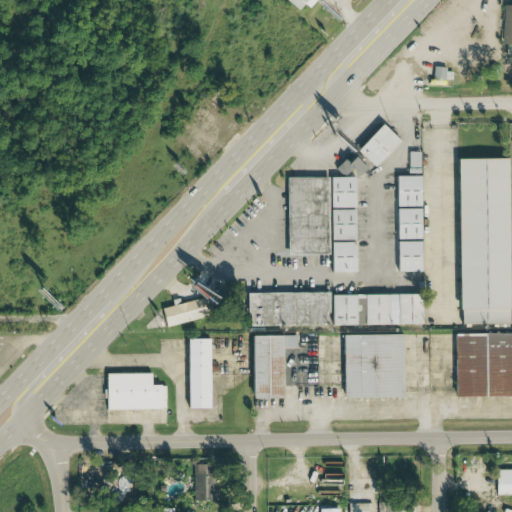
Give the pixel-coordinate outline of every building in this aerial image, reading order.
[(285,0),(297,10),(305,0),(285,0)] [(459,36),(473,46),(480,36),(474,32),(474,31),(466,25),(459,36)] [(432,79),(444,79),(444,67),(432,67),(432,79)] [(374,168),(399,141),(380,123),(355,150),(374,168)] [(345,163),(341,160),(334,168),(347,179),(354,172),(359,176),(366,168),(351,156),(345,163)] [(508,324),(457,325),(453,158),(504,157),(508,324)] [(419,206),(419,175),(394,176),(395,207),(419,206)] [(285,255),(329,255),(329,272),(354,272),(353,176),(284,177),(285,255)] [(419,208),(395,207),(395,239),(419,239),(419,208)] [(395,241),(395,272),(420,271),(419,241),(395,241)] [(246,292),(246,326),(327,326),(327,292),(246,292)] [(420,324),(419,293),(329,295),(330,326),(420,324)] [(170,303),(171,306),(159,308),(163,326),(204,318),(200,297),(170,303)] [(452,396),(451,334),(510,333),(511,396),(452,396)] [(341,398),(341,334),(400,334),(400,398),(341,398)] [(249,398),(249,335),(279,335),(279,398),(249,398)] [(280,347),(294,348),(294,336),(280,336),(280,347)] [(184,338),(206,338),(206,408),(185,408),(184,338)] [(104,409),(104,373),(148,373),(148,385),(162,385),(162,409),(104,409)] [(192,501),(214,501),(214,465),(192,465),(192,501)] [(511,469),(494,470),(495,495),(511,494),(511,469)] [(366,511),(366,503),(347,503),(346,511),(366,511)]
